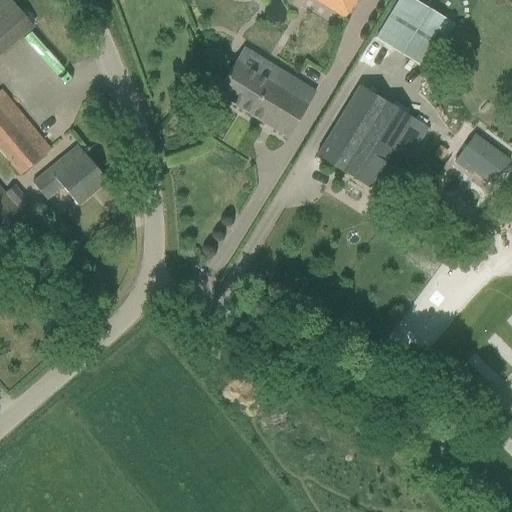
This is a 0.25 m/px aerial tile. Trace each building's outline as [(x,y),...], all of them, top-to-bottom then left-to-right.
[(7,0),(1,0),(0,1),(0,53),(31,27),(7,0)] [(313,0),(343,18),(354,0),(313,0)] [(396,0),(373,38),(426,70),(452,25),(409,0),(396,0)] [(242,49),(225,77),(214,94),(286,138),(314,93),(242,49)] [(358,87),(326,139),(316,156),(367,188),(396,141),(412,152),(427,128),(358,87)] [(0,91),(0,152),(19,176),(49,150),(0,91)] [(473,136),(454,162),(470,174),(472,171),(491,184),(507,161),(473,136)] [(80,151),(50,175),(45,170),(31,183),(47,200),(61,187),(77,206),(105,182),(80,151)] [(0,231),(20,214),(0,189),(0,231)] [(484,309),(434,376),(453,390),(503,323),(484,309)]
